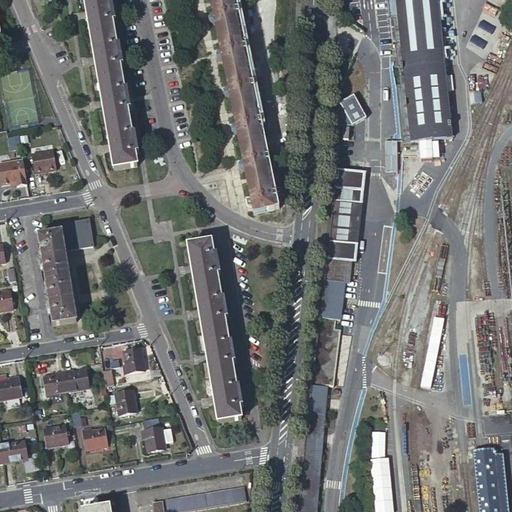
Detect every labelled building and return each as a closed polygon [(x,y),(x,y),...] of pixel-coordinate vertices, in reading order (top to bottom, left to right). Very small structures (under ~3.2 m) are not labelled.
[(83,0),(113,172),(137,167),(135,155),(138,154),(135,134),(132,135),(127,111),(131,110),(127,90),(124,91),(120,67),(123,66),(120,46),(116,47),(112,23),(116,22),(112,2),(109,3),(108,0),(83,0)] [(254,215),(275,211),(231,0),(209,0),(212,13),(214,24),(220,50),(222,60),(227,87),(230,97),(235,123),(237,134),(242,160),(245,171),(250,198),(252,206),(254,215)] [(392,88),(398,150),(450,145),(435,0),(379,0),(381,23),(393,22),(398,80),(395,81),(395,87),(392,88)] [(368,26),(381,25),(379,9),(366,10),(368,26)] [(344,113),(336,117),(342,128),(365,117),(354,93),(338,100),(344,113)] [(397,140),(384,140),(384,171),(397,171),(397,140)] [(57,171),(53,152),(32,156),(35,175),(57,171)] [(27,187),(23,162),(0,164),(0,176),(2,186),(17,184),(18,188),(27,187)] [(327,232),(321,289),(343,291),(345,270),(354,270),(364,179),(345,177),(345,168),(333,168),(327,232)] [(50,308),(53,327),(77,323),(65,253),(95,247),(90,220),(45,228),(46,237),(38,238),(41,258),(38,258),(39,264),(43,264),(49,302),(46,302),(47,308),(50,308)] [(188,248),(219,425),(242,421),(240,408),(243,407),(240,388),(237,389),(233,364),(236,364),(232,344),(229,345),(225,320),(228,319),(225,300),(222,300),(218,276),(221,275),(217,255),(214,256),(212,243),(188,248)] [(7,271),(9,284),(17,283),(15,270),(7,271)] [(343,291),(321,289),(317,322),(338,325),(343,291)] [(0,295),(0,313),(14,311),(11,294),(0,295)] [(338,325),(317,322),(315,332),(308,392),(331,394),(338,325)] [(139,356),(138,351),(125,354),(127,367),(120,368),(122,376),(145,373),(142,355),(139,356)] [(65,373),(68,394),(86,390),(85,386),(89,386),(87,373),(74,375),(74,372),(65,373)] [(51,397),(68,394),(65,373),(56,375),(57,378),(44,380),(46,393),(50,392),(51,397)] [(104,375),(107,388),(114,387),(112,373),(104,375)] [(0,397),(3,397),(4,401),(22,398),(19,378),(10,379),(10,382),(0,383),(0,397)] [(308,392),(305,435),(322,436),(326,394),(308,392)] [(120,418),(133,415),(132,411),(136,410),(133,393),(116,396),(120,418)] [(89,426),(87,412),(80,413),(82,427),(89,426)] [(82,427),(80,413),(71,414),(74,429),(82,427)] [(146,441),(148,455),(166,452),(162,429),(160,430),(159,420),(143,423),(144,432),(142,433),(143,442),(146,441)] [(44,432),(47,449),(69,445),(66,428),(44,432)] [(82,433),(86,452),(108,449),(105,431),(91,434),(91,431),(82,433)] [(297,511),(314,511),(322,436),(305,435),(303,451),(302,457),(297,511)] [(25,443),(0,447),(0,450),(2,465),(23,461),(23,457),(27,457),(25,443)] [(470,463),(474,511),(496,511),(491,461),(470,463)] [(168,511),(189,511),(249,502),(246,488),(167,502),(168,511)] [(155,504),(156,511),(165,511),(164,503),(155,504)]
